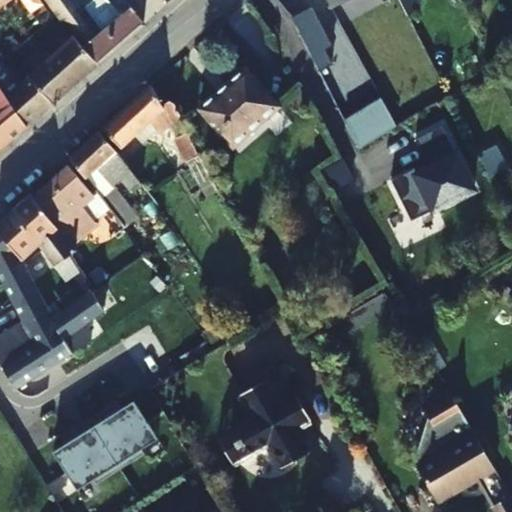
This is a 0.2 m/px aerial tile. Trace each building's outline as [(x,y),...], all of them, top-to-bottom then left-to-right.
[(0,0),(0,13),(19,0),(47,0),(58,14),(29,40),(46,61),(7,95),(27,128),(98,64),(84,48),(102,33),(91,17),(78,0),(0,0)] [(84,48),(98,64),(142,24),(123,0),(107,0),(109,3),(91,17),(102,33),(84,48)] [(399,0),(408,17),(418,12),(411,0),(399,0)] [(312,8),(292,18),(312,58),(324,52),(332,47),(312,8)] [(331,65),(324,52),(312,58),(319,71),(331,65)] [(276,107),(244,70),(201,109),(233,145),(276,107)] [(0,152),(27,128),(7,95),(0,84),(0,152)] [(162,106),(149,86),(104,127),(121,149),(150,122),(157,134),(172,127),(177,138),(175,139),(194,179),(207,198),(217,192),(205,170),(174,103),(169,101),(162,106)] [(343,118),(359,150),(398,126),(382,97),(343,118)] [(470,183),(441,127),(414,140),(425,162),(413,168),(410,162),(386,174),(407,215),(470,183)] [(150,197),(99,132),(70,159),(101,199),(121,181),(140,205),(150,197)] [(507,166),(496,142),(476,152),(488,176),(507,166)] [(359,173),(348,156),(343,159),(322,172),(332,189),(359,173)] [(59,233),(68,249),(96,225),(81,206),(92,197),(68,167),(32,199),(59,233)] [(12,212),(40,245),(55,268),(71,254),(68,249),(59,233),(32,199),(30,196),(12,212)] [(124,229),(106,205),(97,213),(114,236),(124,229)] [(12,212),(0,222),(0,234),(16,254),(21,262),(40,245),(12,212)] [(105,312),(93,291),(73,305),(52,319),(21,262),(16,254),(0,234),(0,279),(21,322),(0,335),(0,365),(15,389),(91,342),(82,326),(105,312)] [(78,266),(71,254),(55,268),(62,277),(78,266)] [(386,291),(348,311),(356,325),(393,305),(386,291)] [(291,401),(281,382),(268,388),(265,384),(241,398),(254,422),(218,441),(233,467),(269,448),(283,472),(307,458),(306,455),(318,447),(306,425),(310,423),(296,398),(291,401)] [(466,488),(495,471),(473,434),(454,399),(427,415),(429,419),(417,460),(415,461),(416,462),(418,461),(421,466),(418,468),(436,500),(464,484),(466,488)] [(146,458),(162,448),(138,409),(114,425),(108,416),(93,426),(124,477),(149,462),(146,458)] [(58,460),(81,498),(98,488),(100,492),(124,477),(93,426),(77,436),(82,444),(58,460)] [(511,511),(511,500),(510,497),(491,507),(493,511),(511,511)]
